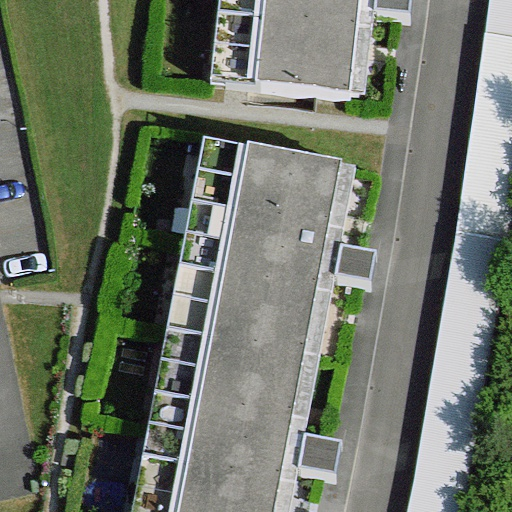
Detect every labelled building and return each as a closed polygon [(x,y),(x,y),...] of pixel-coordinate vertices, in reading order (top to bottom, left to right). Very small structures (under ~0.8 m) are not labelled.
[(237,0),(227,89),(352,103),(361,20),(414,26),(416,0),(237,0)] [(511,0),(494,0),(490,39),(511,41),(511,0)] [(183,340),(307,363),(322,283),(373,293),(378,262),(328,254),(343,171),(220,148),(183,340)] [(511,244),(459,237),(408,511),(462,511),(511,248),(511,244)] [(151,511),(278,511),(285,475),(338,485),(344,451),(291,442),(307,363),(183,340),(151,511)]
